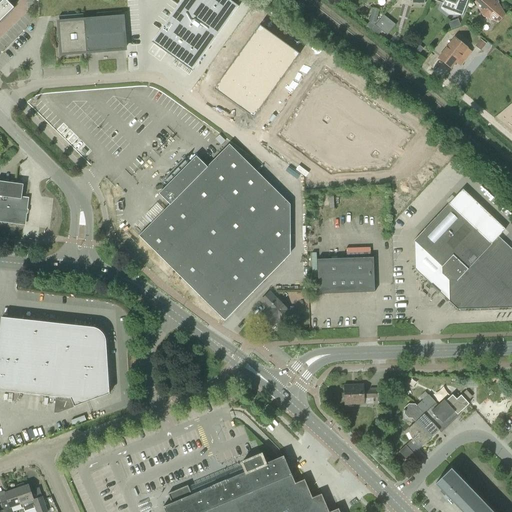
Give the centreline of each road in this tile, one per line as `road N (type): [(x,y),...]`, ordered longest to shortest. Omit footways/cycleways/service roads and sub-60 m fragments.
road 1 (residential): [(265,157),(158,79),(43,83),(20,87),(0,106)]
road 2 (residential): [(280,394),(327,354),(511,347)]
road 3 (tertiary): [(280,394),(135,285),(77,268)]
road 4 (tertiary): [(394,501),(280,394)]
road 5 (residential): [(415,482),(474,435),(511,462)]
